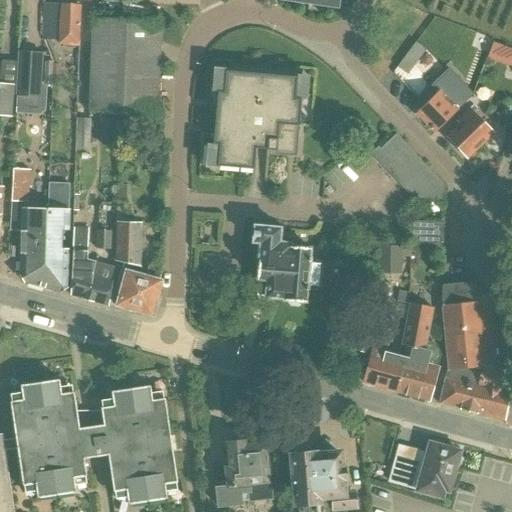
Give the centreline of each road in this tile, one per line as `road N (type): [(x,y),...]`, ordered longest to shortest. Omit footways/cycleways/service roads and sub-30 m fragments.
road 1 (residential): [(511,369),(476,205),(339,50)]
road 2 (tertiary): [(511,440),(174,346)]
road 3 (residential): [(174,346),(183,63),(219,20)]
road 4 (tertiary): [(174,346),(0,295)]
road 5 (residential): [(339,50),(264,13),(219,20)]
